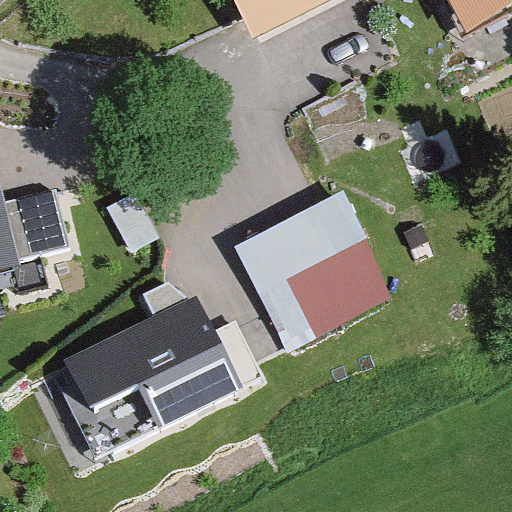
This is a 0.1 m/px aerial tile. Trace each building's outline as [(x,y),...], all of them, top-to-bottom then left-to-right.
[(371,0),(229,0),(259,57),(371,0)] [(511,0),(454,0),(479,49),(511,32),(511,0)] [(0,193),(0,284),(20,280),(16,262),(4,210),(0,193)] [(61,195),(4,210),(16,262),(75,248),(61,195)] [(394,307),(348,209),(225,267),(271,365),(394,307)] [(193,312),(61,377),(104,464),(236,398),(193,312)]
